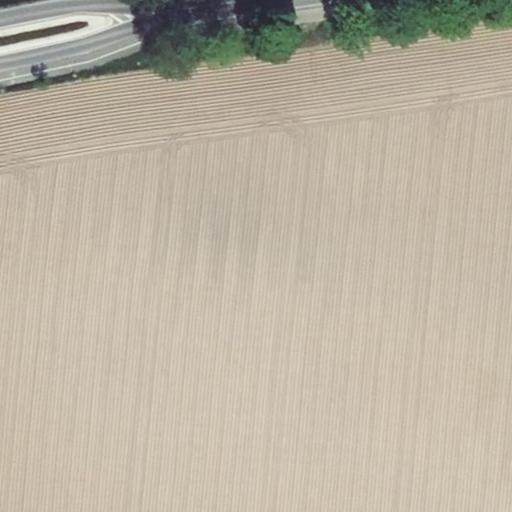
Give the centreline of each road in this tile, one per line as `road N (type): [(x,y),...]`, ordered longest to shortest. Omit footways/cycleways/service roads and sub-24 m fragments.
road 1 (primary): [(0,63),(194,7)]
road 2 (primary): [(194,7),(80,4),(0,18)]
